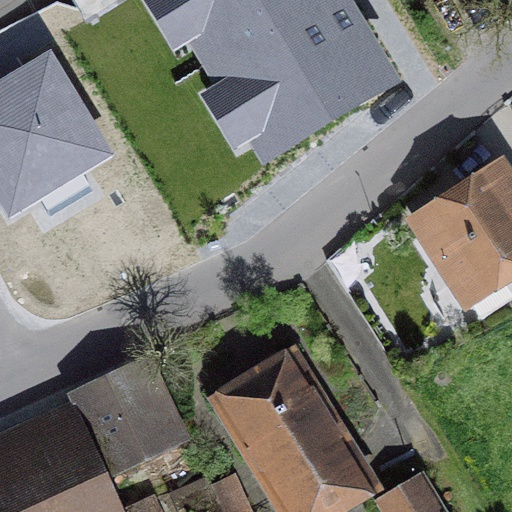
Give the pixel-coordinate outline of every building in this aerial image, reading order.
[(334,0),(176,0),(268,151),(384,81),(334,0)] [(47,68),(0,96),(0,183),(13,205),(99,153),(47,68)] [(511,193),(502,178),(425,225),(476,305),(511,281),(511,193)] [(352,494),(370,483),(290,354),(217,399),(269,484),(265,486),(272,498),(276,496),(286,511),(323,511),(333,506),(336,511),(341,511),(357,502),(352,494)] [(81,412),(111,476),(141,462),(158,498),(204,475),(147,359),(107,378),(115,395),(81,412)] [(115,511),(77,430),(0,465),(0,511),(115,511)] [(249,511),(233,478),(213,487),(225,511),(249,511)] [(442,511),(421,478),(379,506),(383,511),(442,511)]
